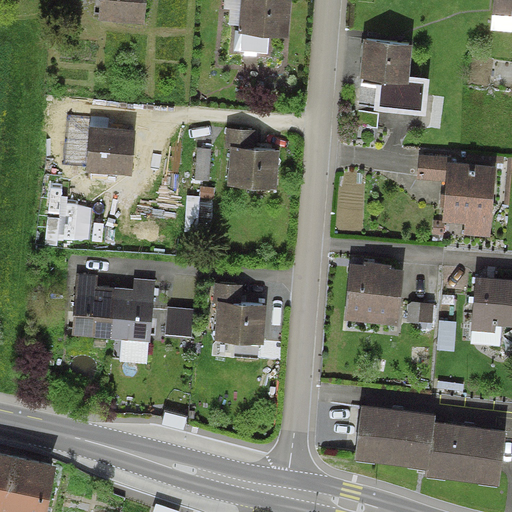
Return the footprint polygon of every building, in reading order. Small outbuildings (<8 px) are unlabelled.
[(99,0),(98,16),(141,20),(142,0),(99,0)] [(242,0),(240,32),(282,35),(285,0),(242,0)] [(511,0),(492,0),(491,11),(510,13),(510,17),(511,17),(511,0)] [(407,44),(364,40),(360,82),(378,84),(376,106),(377,106),(420,110),(422,82),(403,80),(407,44)] [(350,127),(375,129),(376,114),(352,112),(350,127)] [(85,168),(128,171),(132,133),(89,129),(90,118),(65,116),(63,135),(88,137),(85,168)] [(270,187),(273,150),(240,148),(240,140),(249,141),(250,131),(227,129),(226,147),(232,148),(229,184),(270,187)] [(207,182),(209,150),(195,149),(193,181),(207,182)] [(449,166),(449,160),(418,158),(417,178),(447,180),(444,217),(486,221),(490,170),(449,166)] [(365,311),(395,313),(399,273),(386,272),(386,268),(364,266),(363,270),(350,268),(345,315),(365,317),(365,311)] [(71,331),(109,334),(112,295),(93,294),(94,279),(76,277),(71,331)] [(498,320),(511,321),(511,283),(475,280),(471,337),(474,341),(496,342),(498,320)] [(132,297),(112,295),(109,334),(146,338),(151,284),(133,282),(132,297)] [(256,342),(257,342),(260,305),(227,302),(227,294),(236,295),(237,286),(215,284),(213,302),(220,302),(217,338),(233,339),(232,355),(255,357),(256,342)] [(451,324),(438,322),(436,348),(449,349),(451,324)] [(359,407),(353,454),(425,463),(424,470),(497,480),(503,432),(502,432),(502,438),(491,437),(492,431),(441,425),(440,431),(431,429),(432,416),(431,416),(430,422),(420,421),(420,414),(370,408),(369,414),(359,413),(360,407),(359,407)] [(187,417),(165,411),(162,423),(184,429),(187,417)] [(40,511),(50,466),(0,455),(0,510),(6,511),(5,511),(40,511)]
